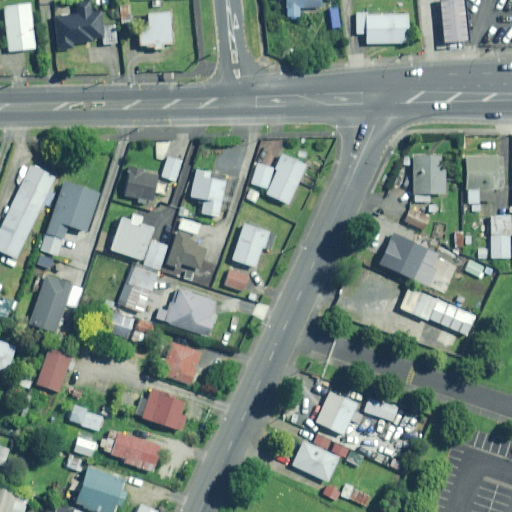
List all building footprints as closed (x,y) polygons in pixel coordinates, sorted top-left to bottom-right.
[(285,0),(287,18),(305,17),(304,8),(321,7),(320,0),(285,0)] [(91,13),(90,2),(76,3),(77,15),(54,17),(57,50),(72,49),(72,43),(103,41),(103,45),(115,44),(114,25),(103,26),(102,12),(91,13)] [(472,3),(449,6),(454,51),(476,48),(472,3)] [(34,49),(29,4),(4,7),(9,52),(34,49)] [(132,23),(129,5),(119,6),(122,25),(132,23)] [(339,27),(338,6),(330,7),(331,27),(339,27)] [(173,47),(172,13),(137,15),(138,30),(139,48),(173,47)] [(408,15),(357,15),(357,34),(366,34),(366,44),(408,43),(408,15)] [(293,51),(332,46),(329,25),(287,31),(289,44),(280,57),(287,61),(293,51)] [(306,166),(283,155),(275,171),(259,163),(250,182),(267,190),(266,194),(288,204),(306,166)] [(447,194),(447,156),(414,156),(414,194),(416,194),(416,201),(431,201),(431,194),(447,194)] [(500,157),(500,156),(468,156),(468,190),(469,190),(470,204),(496,200),(495,189),(505,190),(504,157),(500,157)] [(181,162),(165,158),(161,177),(177,181),(181,162)] [(55,177),(30,165),(0,228),(0,251),(16,259),(55,177)] [(145,204),(146,201),(152,202),(158,176),(131,170),(125,196),(137,199),(136,202),(145,204)] [(210,172),(196,170),(190,197),(204,200),(201,214),(219,218),(226,182),(208,179),(210,172)] [(98,193),(63,181),(40,250),(74,261),(79,246),(62,240),(67,226),(86,232),(98,193)] [(511,234),(511,214),(491,215),(492,249),(479,249),(480,259),(511,258),(511,235),(511,234)] [(143,218),(133,215),(130,222),(120,219),(110,250),(142,261),(153,229),(140,225),(143,218)] [(190,234),(198,236),(201,225),(181,218),(177,229),(190,234)] [(267,232),(244,224),(232,260),(256,268),(267,232)] [(207,250),(195,246),(196,242),(188,240),(190,234),(177,229),(166,264),(179,269),(181,264),(200,270),(207,250)] [(440,254),(395,233),(380,265),(430,288),(439,269),(434,267),(440,254)] [(168,246),(151,240),(143,263),(160,269),(168,246)] [(471,258),(457,251),(449,266),(463,273),(471,258)] [(251,277),(230,268),(223,285),(244,293),(251,277)] [(73,285),(45,274),(27,323),(55,333),(73,285)] [(127,276),(118,299),(127,302),(125,307),(142,313),(152,285),(127,276)] [(438,299),(410,287),(401,309),(429,320),(438,299)] [(216,303),(176,289),(168,311),(159,308),(155,319),(208,338),(214,322),(210,320),(216,303)] [(477,316),(439,301),(431,320),(449,328),(468,336),(477,316)] [(133,320),(111,313),(105,331),(127,339),(133,320)] [(154,327),(138,321),(131,340),(147,346),(154,327)] [(468,336),(449,328),(443,342),(464,351),(470,337),(468,336)] [(0,342),(0,371),(6,374),(14,347),(0,342)] [(203,353),(170,342),(164,361),(157,358),(153,372),(192,386),(203,353)] [(72,354),(48,347),(36,385),(60,393),(72,354)] [(181,432),(187,417),(180,415),(185,401),(152,389),(147,401),(142,399),(136,416),(181,432)] [(360,424),(364,416),(356,412),(359,405),(331,393),(318,423),(345,435),(352,420),(360,424)] [(398,408),(370,399),(365,412),(394,421),(398,408)] [(103,418),(85,413),(81,426),(99,431),(103,418)] [(164,447),(109,429),(101,451),(124,459),(123,463),(153,473),(157,461),(159,462),(164,447)] [(43,430),(41,437),(48,439),(47,443),(57,446),(60,435),(43,430)] [(96,444),(78,438),(74,451),(91,457),(96,444)] [(340,458),(304,441),(293,466),(329,483),(340,458)] [(8,450),(0,446),(0,465),(3,466),(8,450)] [(365,457),(352,451),(347,461),(360,467),(365,457)] [(83,461),(68,458),(66,468),(81,471),(83,461)] [(123,480),(89,468),(76,505),(95,511),(113,511),(116,504),(122,506),(127,493),(120,491),(123,480)] [(370,495),(346,484),(341,495),(365,506),(370,495)] [(11,511),(18,491),(0,485),(0,511),(11,511)] [(339,490),(328,485),(324,494),(335,499),(339,490)]
